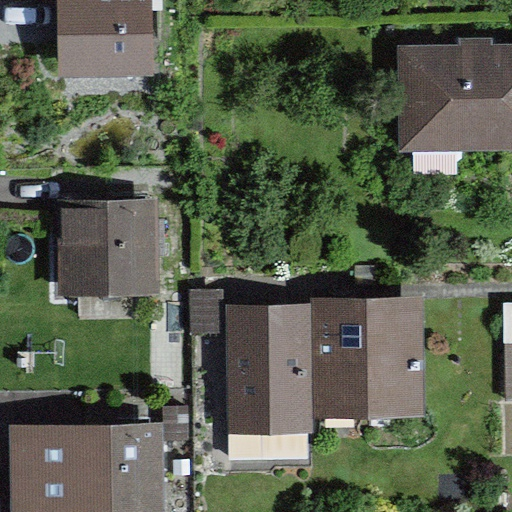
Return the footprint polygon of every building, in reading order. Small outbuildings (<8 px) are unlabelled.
[(157,0),(59,0),(62,84),(160,82),(157,0)] [(511,53),(402,53),(402,154),(511,153),(511,53)] [(154,199),(68,203),(72,295),(158,291),(154,199)] [(429,294),(333,299),(339,422),(435,417),(429,294)] [(235,427),(339,422),(333,299),(229,303),(235,427)] [(157,511),(157,430),(15,431),(16,511),(157,511)]
